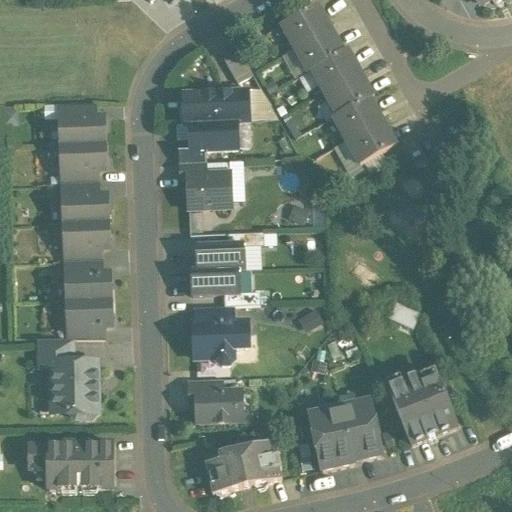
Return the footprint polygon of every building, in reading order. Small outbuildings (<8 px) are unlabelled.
[(472,0),(479,11),(492,3),(494,7),(506,0),(472,0)] [(317,9),(281,30),(294,54),(331,33),(317,9)] [(331,33),(294,54),(308,78),(311,76),(344,57),(343,56),(331,33)] [(344,57),(311,76),(324,98),(360,77),(347,54),(343,56),(344,57)] [(253,79),(239,55),(225,63),(238,88),(253,79)] [(360,77),(324,98),(337,120),(369,102),(370,103),(374,101),(360,77)] [(248,95),(216,96),(217,127),(237,126),(237,128),(248,127),(248,126),(249,126),(248,95)] [(216,96),(184,98),(185,129),(190,129),(189,128),(217,127),(216,96)] [(337,120),(333,122),(347,146),(383,126),(370,103),(369,102),(337,120)] [(95,108),(59,109),(60,122),(96,120),(95,108)] [(96,120),(60,122),(61,149),(105,147),(104,120),(96,120)] [(217,127),(189,128),(190,129),(190,154),(191,155),(206,155),(238,154),(237,128),(237,126),(217,127)] [(383,126),(347,146),(360,170),(396,150),(383,126)] [(105,147),(61,149),(62,176),(98,174),(106,174),(105,147)] [(419,152),(410,157),(417,168),(425,164),(419,152)] [(191,155),(190,154),(179,154),(179,168),(207,167),(206,155),(191,155)] [(207,167),(179,168),(180,184),(188,184),(188,180),(207,180),(207,167)] [(98,174),(62,176),(62,188),(98,186),(98,174)] [(207,180),(188,180),(188,184),(189,212),(231,211),(230,179),(207,180)] [(98,186),(62,188),(63,200),(99,198),(98,186)] [(99,198),(63,200),(64,227),(108,225),(107,198),(99,198)] [(108,225),(64,227),(65,254),(101,253),(109,252),(108,225)] [(264,237),(228,239),(228,251),(245,250),(245,251),(264,250),(264,237)] [(197,275),(240,275),(246,275),(245,251),(245,250),(228,251),(197,252),(197,275)] [(101,253),(65,254),(66,266),(101,265),(101,253)] [(101,265),(66,266),(66,278),(102,277),(101,265)] [(240,275),(197,275),(192,275),(193,300),(224,299),(241,299),(241,298),(240,275)] [(102,277),(66,278),(68,332),(104,331),(112,330),(110,276),(102,277)] [(260,297),(241,298),(241,299),(224,299),(225,311),(232,311),(261,310),(260,297)] [(413,334),(421,318),(400,306),(391,321),(413,334)] [(225,311),(196,312),(197,328),(233,326),(232,311),(225,311)] [(197,328),(194,328),(195,363),(217,362),(217,365),(222,370),(229,370),(234,365),(233,360),(237,352),(249,352),(247,326),(233,326),(197,328)] [(104,331),(68,332),(69,344),(73,344),(105,344),(104,331)] [(73,368),(73,344),(69,344),(39,345),(39,370),(52,370),(52,368),(73,368)] [(98,416),(97,368),(73,368),(52,368),(52,370),(53,416),(66,416),(67,417),(69,417),(75,423),(91,423),(98,416)] [(423,389),(419,379),(388,392),(411,450),(458,432),(438,383),(423,389)] [(223,384),(188,385),(189,405),(197,404),(196,397),(223,396),(223,384)] [(223,396),(196,397),(197,404),(189,405),(189,413),(197,413),(198,428),(242,426),(241,395),(223,396)] [(351,410),(341,413),(340,407),(338,407),(340,415),(328,418),(327,414),(309,418),(322,475),(354,468),(353,465),(362,463),(362,464),(381,460),(372,416),(370,416),(368,405),(351,409),(351,410)] [(273,446),(218,458),(220,464),(206,467),(213,498),(282,483),(279,473),(281,473),(278,457),(276,458),(273,446)] [(112,447),(48,447),(48,449),(29,450),(29,474),(48,473),(48,493),(112,493),(112,447)]
